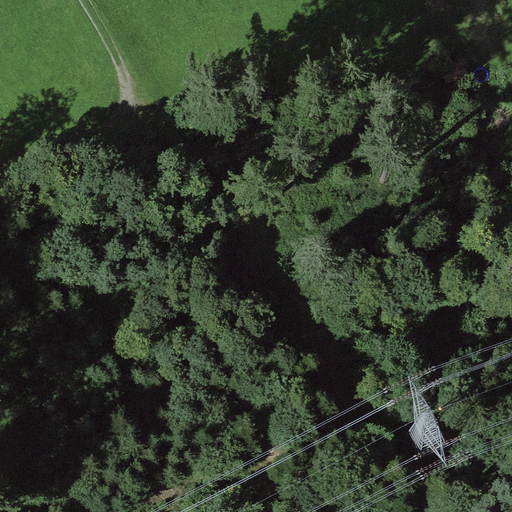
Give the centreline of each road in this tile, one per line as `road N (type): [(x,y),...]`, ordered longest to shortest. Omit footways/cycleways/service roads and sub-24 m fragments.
road 1 (track): [(135,90),(307,312)]
road 2 (track): [(135,90),(113,121),(0,175)]
